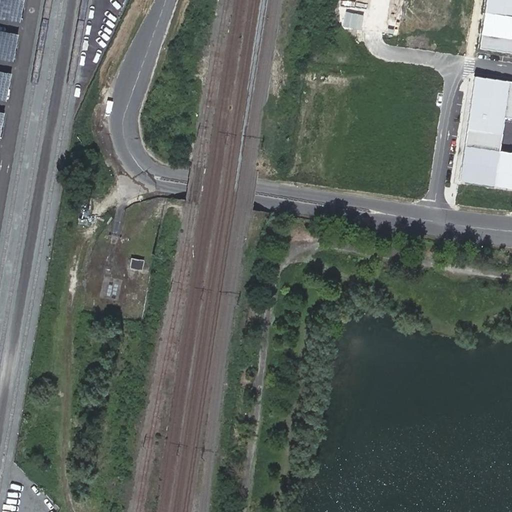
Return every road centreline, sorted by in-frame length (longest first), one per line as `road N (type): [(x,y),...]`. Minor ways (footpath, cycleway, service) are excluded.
road 1 (unclassified): [(146,172),(158,185),(386,214)]
road 2 (unclassified): [(386,214),(369,204),(146,172)]
road 3 (unclassified): [(166,0),(123,125),(125,143),(146,172)]
road 4 (residential): [(511,230),(386,214)]
